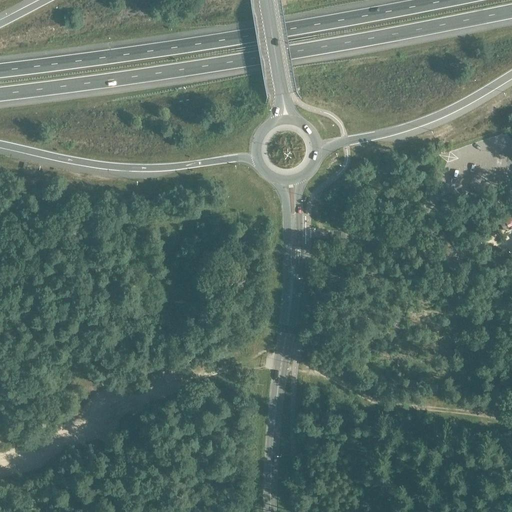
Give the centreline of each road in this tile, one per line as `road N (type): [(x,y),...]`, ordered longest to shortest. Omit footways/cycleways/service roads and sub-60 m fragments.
road 1 (motorway): [(0,93),(511,11)]
road 2 (motorway): [(446,0),(0,70)]
road 3 (motorway): [(0,147),(131,171),(257,159)]
road 4 (secondary): [(271,511),(273,415),(291,294)]
road 5 (track): [(97,423),(214,367),(257,354),(296,356)]
road 6 (motorway): [(317,147),(427,122),(511,76)]
road 7 (track): [(511,419),(365,397)]
road 8 (secondary): [(286,119),(266,0)]
